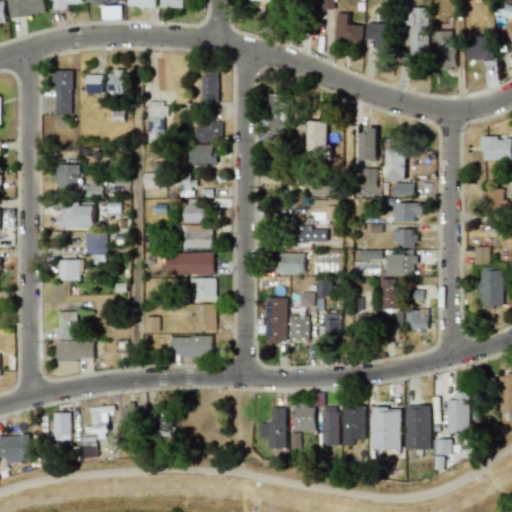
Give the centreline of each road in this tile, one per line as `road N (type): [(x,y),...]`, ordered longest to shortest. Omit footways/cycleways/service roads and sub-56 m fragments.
road 1 (residential): [(0,57),(101,35),(189,33),(302,53),(439,102),(511,91)]
road 2 (residential): [(0,405),(137,381),(350,374),(511,341)]
road 3 (residential): [(247,378),(246,83),(223,0)]
road 4 (residential): [(34,397),(35,47)]
road 5 (residential): [(455,357),(456,102)]
